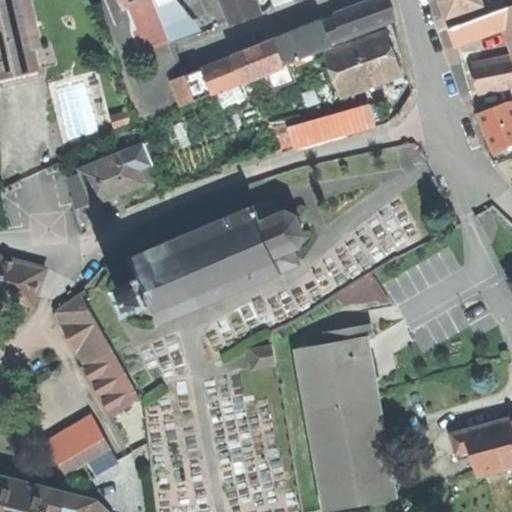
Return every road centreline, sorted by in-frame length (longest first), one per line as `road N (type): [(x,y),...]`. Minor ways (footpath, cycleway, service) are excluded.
road 1 (residential): [(0,240),(75,250),(225,183),(446,119)]
road 2 (residential): [(416,0),(446,119)]
